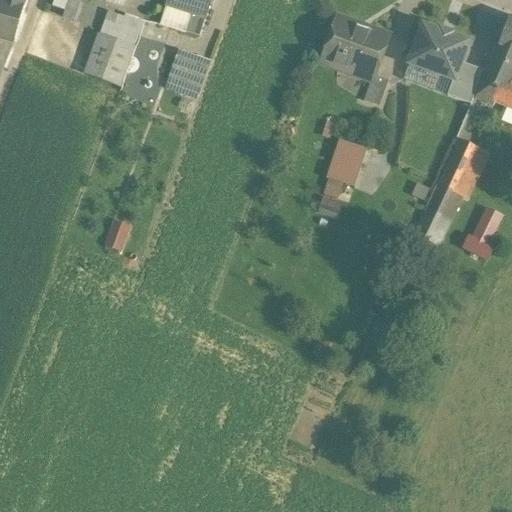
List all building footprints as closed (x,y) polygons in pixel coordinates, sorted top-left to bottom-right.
[(0,0),(0,38),(12,42),(23,0),(0,0)] [(68,0),(54,0),(51,8),(63,13),(68,0)] [(212,0),(168,0),(165,9),(189,17),(184,34),(200,39),(212,0)] [(144,24),(127,18),(117,43),(133,49),(134,49),(144,24)] [(511,20),(509,19),(483,77),(508,88),(511,78),(511,20)] [(388,39),(336,20),(320,64),(370,83),(372,84),(374,78),(388,39)] [(438,35),(421,28),(408,66),(452,82),(453,82),(460,64),(467,45),(450,39),(450,37),(439,33),(438,35)] [(117,43),(99,37),(85,76),(119,89),(133,49),(117,43)] [(210,65),(177,54),(163,90),(197,103),(210,65)] [(482,72),(460,64),(453,82),(452,82),(446,97),(470,106),(482,72)] [(511,89),(508,88),(483,77),(473,100),(511,116),(511,89)] [(386,83),(374,78),(372,84),(370,83),(363,102),(377,107),(386,83)] [(487,156),(477,151),(458,143),(444,176),(428,210),(453,221),(462,201),(465,202),(487,156)] [(362,150),(336,144),(317,215),(332,219),(336,220),(339,207),(335,206),(341,185),(353,188),(362,150)] [(492,240),(502,220),(485,212),(475,231),(492,240)] [(106,248),(119,252),(128,230),(115,225),(106,248)]
